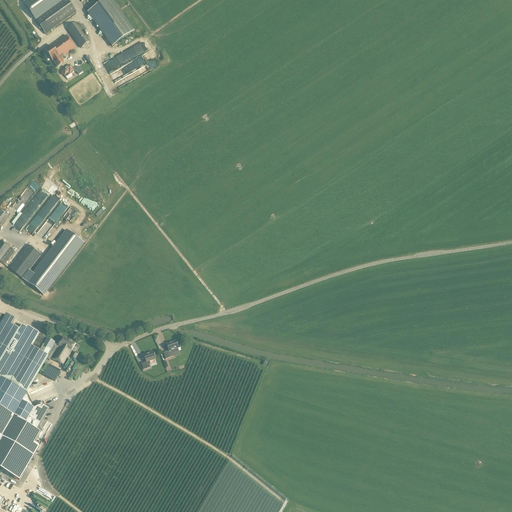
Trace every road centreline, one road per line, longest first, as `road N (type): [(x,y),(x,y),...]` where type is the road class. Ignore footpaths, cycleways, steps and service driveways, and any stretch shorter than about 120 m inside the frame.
road 1 (unclassified): [(511,242),(374,263),(116,344),(0,298)]
road 2 (unknown): [(116,344),(62,399),(34,454),(0,442)]
